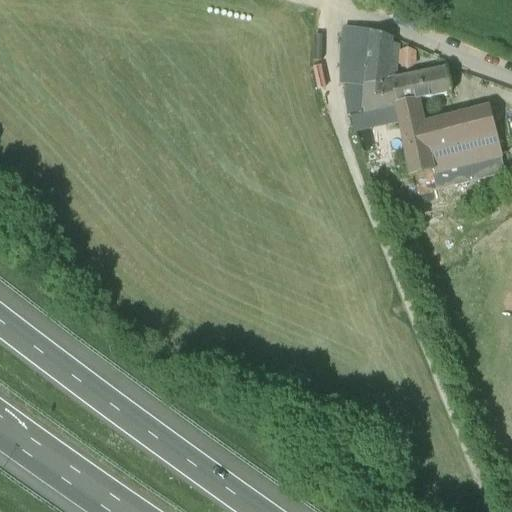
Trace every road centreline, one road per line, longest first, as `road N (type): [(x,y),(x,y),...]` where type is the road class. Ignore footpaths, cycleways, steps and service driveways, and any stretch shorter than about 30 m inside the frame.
road 1 (track): [(488,511),(337,117),(327,2),(314,0)]
road 2 (motorway): [(270,511),(0,311)]
road 3 (unclassified): [(327,2),(511,81)]
road 4 (motorway): [(0,423),(125,511)]
